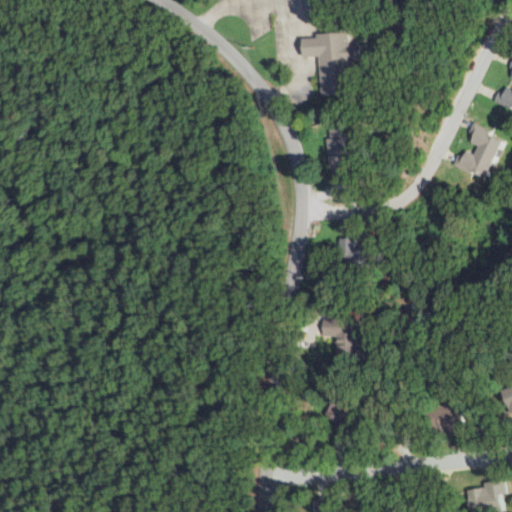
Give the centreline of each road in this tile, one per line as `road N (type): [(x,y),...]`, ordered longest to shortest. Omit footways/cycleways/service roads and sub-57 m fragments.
road 1 (residential): [(271,511),(273,323),(303,234),(303,193),(291,139),(262,85),(205,24),(170,0)]
road 2 (residential): [(303,206),(357,208),(398,195),(502,0)]
road 3 (residential): [(268,473),(511,451)]
